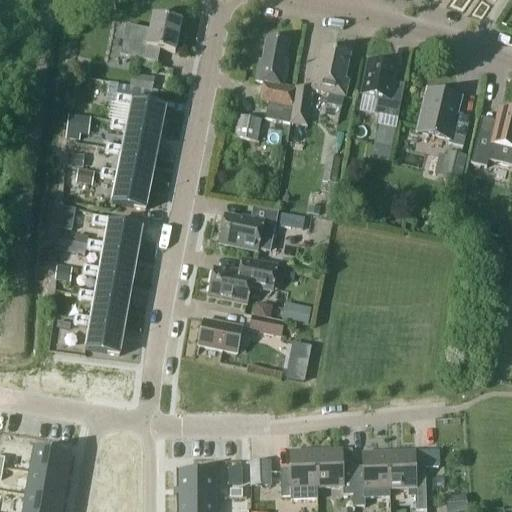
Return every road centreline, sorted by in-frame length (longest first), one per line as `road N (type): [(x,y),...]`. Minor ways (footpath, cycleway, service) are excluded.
road 1 (residential): [(146,429),(150,370),(225,0)]
road 2 (residential): [(146,429),(439,410)]
road 3 (tertiary): [(511,61),(290,0)]
